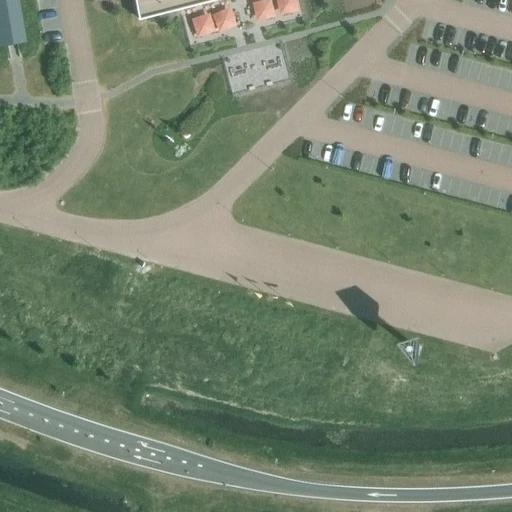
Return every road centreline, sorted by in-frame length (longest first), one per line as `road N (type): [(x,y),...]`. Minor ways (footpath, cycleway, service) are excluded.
road 1 (trunk): [(511,491),(304,491),(122,448),(0,404)]
road 2 (unclassified): [(179,254),(0,210)]
